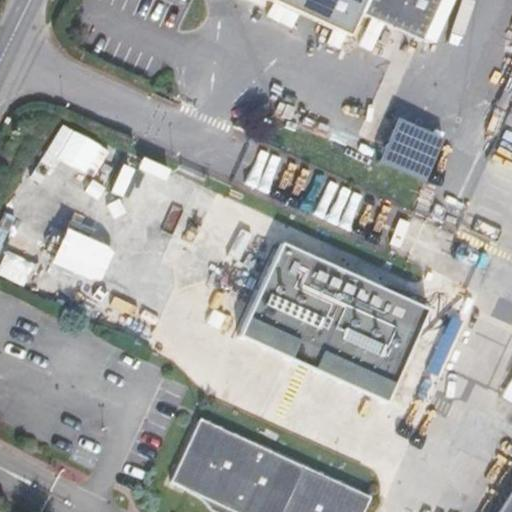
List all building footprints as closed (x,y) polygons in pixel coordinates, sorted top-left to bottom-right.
[(368,0),(364,11),(424,38),(440,0),(368,0)] [(401,122),(382,165),(424,184),(426,185),(445,142),(401,122)] [(48,151),(107,180),(120,154),(61,125),(48,151)] [(511,133),(500,163),(511,168),(511,133)] [(230,311),(257,255),(200,228),(174,284),(230,311)] [(242,340),(389,406),(430,314),(283,249),(242,340)] [(511,377),(501,395),(511,402),(511,377)] [(365,511),(371,500),(198,422),(168,485),(210,504),(212,510),(217,511),(365,511)] [(511,511),(511,489),(497,511),(511,511)]
